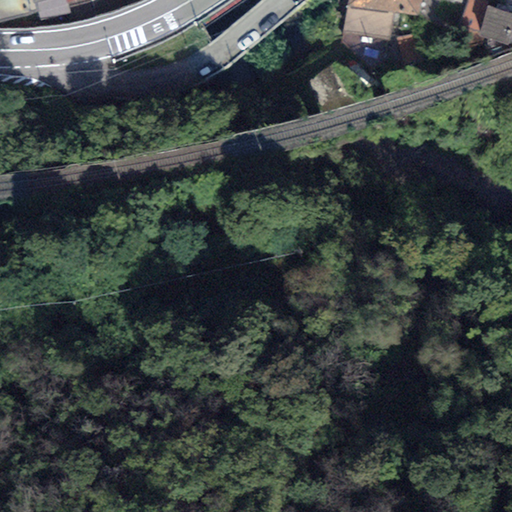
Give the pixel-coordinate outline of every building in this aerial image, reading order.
[(33,3),(32,0),(0,0),(0,22),(36,13),(33,3)] [(43,0),(33,3),(36,13),(38,21),(71,14),(68,3),(79,0),(43,0)] [(347,0),(346,6),(393,12),(416,16),(420,0),(347,0)] [(420,0),(416,16),(439,25),(442,2),(463,4),(464,0),(420,0)] [(467,0),(458,24),(479,33),(487,6),(488,1),(483,0),(467,0)] [(511,0),(497,0),(494,9),(511,14),(511,0)] [(393,12),(346,6),(342,31),(389,39),(393,12)] [(511,13),(494,9),(487,6),(479,33),(478,36),(508,45),(511,36),(511,31),(511,13)]
